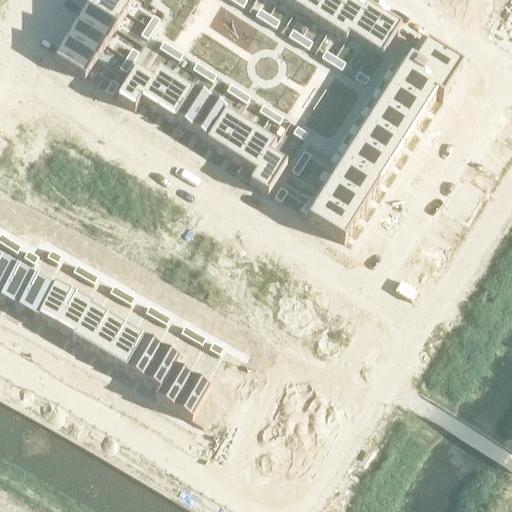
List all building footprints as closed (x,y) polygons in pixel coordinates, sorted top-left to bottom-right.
[(87,11),(86,14),(115,33),(126,17),(99,0),(94,0),(91,5),(90,8),(87,11)] [(99,0),(126,17),(136,0),(99,0)] [(237,0),(235,0),(232,6),(242,12),(246,5),(237,0)] [(281,0),(279,4),(296,15),(304,0),(281,0)] [(304,0),(296,15),(312,25),(327,0),(304,0)] [(327,0),(312,25),(328,35),(347,5),(346,4),(340,0),(340,1),(339,0),(327,0)] [(347,5),(328,35),(345,46),(348,41),(347,41),(363,15),(362,15),(362,14),(356,11),(355,10),(352,6),(348,5),(348,6),(347,5)] [(363,15),(347,41),(348,41),(364,51),(383,21),(382,20),(376,17),(373,15),(370,13),(366,11),(363,15)] [(86,14),(75,31),(105,50),(115,33),(86,14)] [(259,14),(255,20),(265,26),(269,20),(259,14)] [(153,20),(146,30),(153,34),(159,24),(153,20)] [(269,20),(265,26),(275,33),(279,26),(269,20)] [(383,21),(364,51),(381,62),(400,32),(398,31),(392,27),(389,25),(386,23),(383,21)] [(146,30),(140,39),(147,44),(153,34),(146,30)] [(75,31),(65,47),(95,66),(105,50),(75,31)] [(292,34),(288,41),(298,47),(302,41),(292,34)] [(302,41),(298,47),(307,54),(312,47),(302,41)] [(163,46),(159,53),(169,59),(173,52),(163,46)] [(65,47),(54,64),(84,83),(95,66),(65,47)] [(342,170),(307,225),(343,248),(344,246),(355,229),(356,228),(366,211),(367,211),(368,209),(367,209),(378,193),(379,192),(378,192),(379,191),(382,186),(383,184),(383,185),(385,181),(386,179),(389,176),(390,173),(394,168),(393,168),(394,166),(395,166),(397,163),(398,161),(400,157),(402,155),(405,150),(406,148),(409,144),(408,144),(409,143),(412,139),(413,136),(414,137),(417,131),(418,130),(420,126),(421,125),(423,121),(425,118),(428,113),(429,112),(435,103),(435,102),(442,105),(443,103),(450,93),(450,92),(451,91),(451,90),(454,86),(455,85),(456,83),(461,75),(463,72),(427,49),(416,67),(409,63),(401,77),(390,69),(330,163),(342,170)] [(173,52),(169,59),(178,65),(183,58),(173,52)] [(132,53),(125,63),(132,67),(138,57),(132,53)] [(325,55),(321,62),(331,68),(335,62),(325,55)] [(335,62),(331,68),(341,75),(345,68),(335,62)] [(125,63),(119,73),(126,77),(132,67),(125,63)] [(196,67),(192,74),(202,80),(206,73),(196,67)] [(135,73),(116,103),(119,105),(124,109),(125,109),(127,110),(131,113),(134,115),(140,105),(153,85),(152,84),(135,73)] [(206,73),(202,80),(212,86),(216,80),(206,73)] [(153,85),(140,105),(142,106),(148,110),(151,114),(156,115),(157,115),(176,85),(159,75),(152,84),(153,85)] [(358,76),(354,83),(364,89),(368,83),(358,76)] [(111,85),(105,95),(111,100),(118,89),(111,85)] [(176,85),(157,115),(158,116),(164,120),(165,121),(167,124),(172,125),(173,126),(192,96),(176,85)] [(230,89),(226,95),(236,102),(240,95),(230,89)] [(192,96),(173,126),(174,126),(175,124),(176,125),(182,129),(184,130),(184,131),(189,133),(191,135),(210,105),(193,94),(192,96)] [(240,95),(236,102),(246,108),(250,101),(240,95)] [(210,105),(191,135),(192,136),(198,139),(201,141),(200,141),(205,144),(207,145),(208,145),(225,117),(226,117),(227,115),(210,105)] [(263,109),(258,116),(268,122),(272,115),(263,109)] [(62,131),(30,110),(17,132),(49,152),(62,131)] [(272,115),(268,122),(278,128),(282,122),(272,115)] [(207,145),(206,147),(208,148),(214,152),(215,152),(218,156),(222,157),(223,158),(242,128),(226,117),(225,117),(208,145),(207,145)] [(242,128),(223,158),(224,158),(224,159),(230,162),(231,163),(234,167),(239,167),(239,168),(258,138),(242,128)] [(296,131),(292,137),(302,144),(307,137),(296,131)] [(4,152),(36,172),(49,152),(17,132),(4,152)] [(258,138),(239,168),(241,169),(246,173),(247,173),(255,178),(256,178),(269,158),(275,149),(258,138)] [(0,157),(0,175),(24,191),(36,172),(4,152),(0,157)] [(79,185),(76,190),(95,202),(118,166),(99,154),(92,165),(85,175),(79,185)] [(303,156),(297,166),(304,170),(310,160),(303,156)] [(255,178),(249,188),(250,189),(252,189),(251,189),(252,190),(257,193),(266,198),(267,199),(286,169),(269,158),(256,178),(255,178)] [(85,161),(79,171),(85,175),(92,165),(85,161)] [(134,183),(137,178),(118,166),(95,202),(112,214),(113,214),(133,183),(134,183)] [(297,166),(291,175),(297,180),(304,170),(297,166)] [(79,171),(72,181),(79,185),(85,175),(79,171)] [(0,200),(13,209),(24,191),(0,175),(0,200)] [(112,214),(109,219),(126,229),(149,193),(148,192),(149,190),(142,185),(140,188),(134,183),(133,183),(113,214),(112,214)] [(280,192),(273,202),(280,207),(287,197),(280,192)] [(158,196),(156,198),(149,193),(126,229),(142,240),(165,203),(164,203),(165,201),(158,196)] [(55,196),(49,206),(56,210),(62,200),(55,196)] [(0,227),(1,228),(13,209),(0,200),(0,227)] [(174,206),(173,208),(165,203),(142,240),(158,250),(181,214),(180,213),(182,211),(174,206)] [(49,206),(43,216),(49,221),(56,210),(49,206)] [(190,216),(189,218),(181,214),(158,250),(175,260),(198,224),(197,223),(198,221),(190,216)] [(37,224),(31,235),(38,239),(44,229),(37,224)] [(198,224),(175,260),(191,271),(214,234),(198,224)] [(214,234),(191,271),(207,281),(230,245),(214,234)] [(57,239),(53,246),(63,252),(67,245),(57,239)] [(3,240),(0,244),(0,252),(3,254),(10,244),(3,240)] [(3,254),(10,259),(17,248),(10,244),(3,254)] [(67,245),(63,252),(74,258),(78,251),(67,245)] [(230,245),(207,281),(223,291),(246,255),(230,245)] [(57,258),(50,254),(44,265),(51,269),(57,258)] [(34,259),(27,255),(21,265),(28,270),(34,259)] [(246,255),(223,291),(239,301),(263,265),(246,255)] [(92,260),(88,267),(99,272),(103,266),(92,260)] [(0,305),(17,273),(0,264),(0,305)] [(278,275),(263,265),(239,301),(257,312),(260,307),(259,307),(279,275),(278,275)] [(103,266),(99,272),(109,278),(113,271),(103,266)] [(279,275),(259,307),(276,318),(299,281),(281,270),(278,275),(279,275)] [(80,271),(74,282),(81,286),(87,275),(80,271)] [(0,305),(18,315),(35,283),(17,273),(0,305)] [(88,290),(94,279),(87,275),(81,286),(88,290)] [(126,279),(122,286),(132,291),(136,285),(126,279)] [(52,292),(35,283),(18,315),(36,324),(54,290),(53,289),(52,292)] [(136,285),(132,291),(143,297),(146,290),(136,285)] [(55,332),(73,300),(54,290),(36,324),(37,325),(38,323),(55,332)] [(300,291),(293,302),(300,306),(306,296),(300,291)] [(116,292),(111,302),(118,306),(124,296),(116,292)] [(118,306),(125,310),(131,300),(124,296),(118,306)] [(159,298),(155,305),(166,310),(169,303),(159,298)] [(72,344),(91,311),(73,300),(55,332),(72,341),(71,343),(72,344)] [(293,302),(287,312),(294,316),(300,306),(293,302)] [(169,303),(166,310),(176,316),(180,309),(169,303)] [(374,329),(337,305),(326,323),(363,346),(374,329)] [(89,354),(108,323),(91,313),(92,311),(91,311),(72,344),(80,349),(83,353),(88,354),(89,354)] [(152,312),(146,323),(153,327),(159,316),(152,312)] [(160,331),(166,320),(159,316),(153,327),(160,331)] [(192,317),(189,324),(199,329),(203,322),(192,317)] [(203,322),(199,329),(209,335),(213,328),(203,322)] [(107,365),(125,333),(108,323),(89,354),(97,359),(100,363),(106,364),(107,365)] [(348,360),(352,363),(363,346),(326,323),(316,339),(348,359),(348,360)] [(278,325),(272,335),(279,339),(285,329),(278,325)] [(189,347),(195,336),(187,332),(181,343),(189,347)] [(125,375),(143,344),(125,333),(107,365),(125,375)] [(272,335),(266,345),(272,349),(279,339),(272,335)] [(196,351),(202,340),(195,336),(189,347),(196,351)] [(226,336),(222,343),(232,348),(236,341),(226,336)] [(348,359),(316,339),(305,356),(337,377),(339,375),(341,376),(346,368),(344,366),(348,360),(348,359)] [(236,341),(232,348),(243,354),(247,347),(236,341)] [(142,385),(161,354),(143,344),(125,375),(126,376),(129,380),(134,381),(142,385)] [(206,357),(213,361),(219,350),(212,346),(206,357)] [(261,352),(257,359),(267,365),(271,359),(261,352)] [(179,365),(161,354),(142,385),(143,386),(146,390),(152,391),(159,395),(154,403),(155,404),(173,373),(174,373),(179,365)] [(335,385),(333,384),(337,377),(305,356),(294,373),(326,394),(328,392),(330,393),(335,385)] [(191,383),(174,373),(173,373),(155,404),(172,414),(191,383)] [(324,402),(322,401),(326,394),(294,373),(283,390),(316,411),(317,409),(319,410),(324,402)] [(250,378),(243,388),(250,392),(257,382),(250,378)] [(191,425),(209,394),(191,383),(172,414),(191,425)] [(243,388),(237,398),(244,402),(250,392),(243,388)] [(316,411),(283,390),(273,407),(309,430),(320,413),(316,410),(316,411)] [(224,407),(218,417),(225,421),(231,411),(224,407)] [(309,430),(273,407),(263,423),(299,446),(309,430)] [(218,417),(211,427),(218,432),(225,421),(218,417)] [(299,446),(263,423),(252,439),(289,462),(299,446)] [(242,456),(278,479),(289,462),(252,439),(242,456)]
